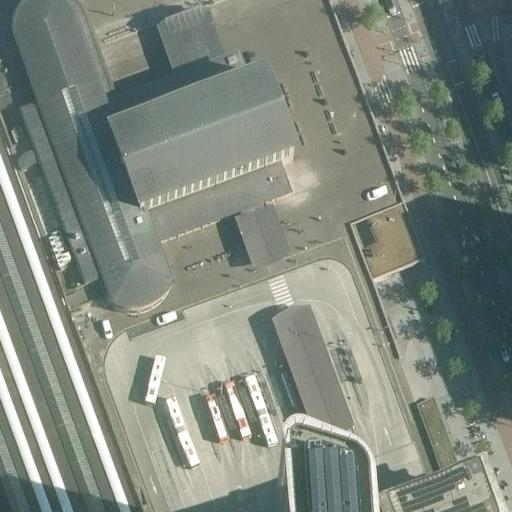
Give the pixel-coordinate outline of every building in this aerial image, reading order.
[(74,33),(75,35),(101,107),(116,101),(97,49),(90,30),(87,19),(84,15),(83,13),(82,11),(80,9),(79,8),(77,5),(75,3),(73,1),(71,0),(15,0),(15,1),(13,3),(11,4),(10,6),(8,7),(7,9),(6,11),(5,12),(4,13),(3,15),(2,16),(1,18),(1,20),(0,20),(0,21),(0,22),(0,21),(0,51),(0,52),(5,65),(8,63),(4,51),(15,46),(15,45),(14,44),(14,43),(14,42),(14,41),(14,40),(13,38),(13,37),(13,36),(13,35),(14,34),(14,33),(14,32),(14,31),(14,29),(15,28),(15,27),(15,26),(16,24),(16,23),(17,22),(18,21),(18,20),(19,19),(19,18),(20,18),(21,17),(22,15),(23,14),(24,14),(25,13),(26,12),(28,11),(29,10),(30,9),(32,9),(34,8),(35,7),(37,7),(39,7),(40,7),(42,6),(43,6),(45,6),(47,7),(49,7),(51,7),(53,8),(54,8),(56,9),(58,10),(60,11),(61,12),(63,13),(64,15),(66,16),(67,18),(68,19),(69,20),(70,22),(70,23),(71,24),(71,25),(72,26),(72,28),(73,30),(74,31),(74,33)] [(0,253),(8,250),(26,244),(43,237),(72,316),(75,324),(77,330),(80,337),(86,355),(109,346),(187,318),(191,305),(178,268),(353,204),(359,222),(387,212),(382,197),(397,191),(386,161),(374,127),(372,128),(368,130),(365,121),(363,113),(360,104),(357,96),(358,95),(358,94),(358,93),(355,84),(351,74),(350,73),(348,73),(345,66),(342,58),(346,57),(348,56),(347,53),(327,0),(170,0),(92,29),(90,30),(75,35),(74,33),(74,31),(73,30),(72,28),(72,26),(71,25),(71,24),(70,23),(70,22),(69,20),(68,19),(67,18),(66,16),(64,15),(63,13),(61,12),(60,11),(58,10),(56,9),(54,8),(53,8),(51,7),(49,7),(47,7),(45,6),(43,6),(42,6),(40,7),(39,7),(37,7),(35,7),(34,8),(32,9),(30,9),(29,10),(28,11),(26,12),(25,13),(24,14),(23,14),(22,15),(21,17),(20,18),(19,18),(19,19),(18,20),(18,21),(17,22),(16,23),(16,24),(15,26),(15,27),(15,28),(14,29),(14,31),(14,32),(14,33),(14,34),(13,35),(13,36),(13,37),(13,38),(14,40),(14,41),(14,42),(14,43),(14,44),(15,45),(15,46),(4,51),(8,63),(5,65),(0,66),(0,118),(2,124),(9,142),(24,184),(7,191),(0,193),(0,253)] [(374,127),(348,56),(346,57),(342,58),(345,66),(348,73),(350,73),(351,74),(355,84),(358,93),(358,94),(358,95),(357,96),(360,104),(365,121),(368,130),(372,128),(374,127)] [(137,511),(0,135),(0,511),(137,511)] [(403,206),(397,191),(396,192),(382,197),(387,212),(401,207),(403,206)] [(403,207),(403,206),(401,207),(387,212),(359,222),(360,224),(375,266),(390,260),(396,276),(410,271),(425,265),(414,236),(403,207)] [(290,259),(271,209),(264,212),(265,212),(264,213),(264,214),(263,214),(258,216),(247,220),(242,222),(241,222),(240,221),(233,223),(251,273),(256,273),(261,272),(266,271),(272,270),(276,268),(281,265),(285,262),(290,259)] [(279,319),(271,325),(315,446),(325,445),(335,442),(345,438),(353,432),(309,311),(299,312),(289,314),(279,319)] [(415,407),(435,460),(452,454),(433,403),(432,401),(415,407)] [(452,454),(435,460),(440,475),(457,469),(457,468),(456,466),(455,463),(453,457),(452,454)] [(486,511),(476,485),(475,483),(473,483),(471,484),(394,511),(486,511)]
